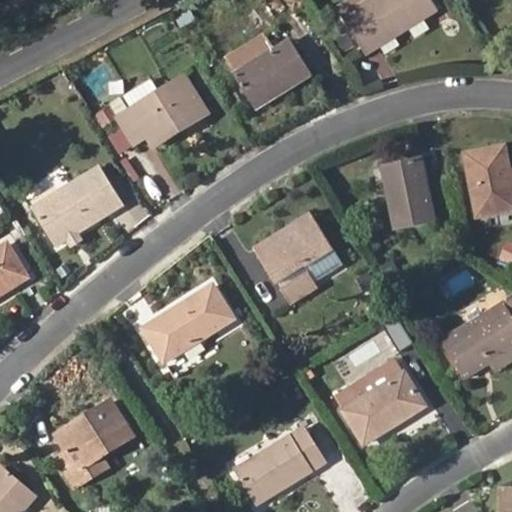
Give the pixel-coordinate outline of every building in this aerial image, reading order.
[(353,0),(337,10),(344,21),(377,0),(353,0)] [(377,0),(344,21),(366,55),(437,12),(430,0),(377,0)] [(225,63),(234,76),(274,51),(266,38),(225,63)] [(234,76),(256,112),(312,77),(290,41),(274,51),(234,76)] [(210,116),(186,77),(116,121),(134,149),(146,142),(153,152),(210,116)] [(504,148),(464,155),(477,219),(511,211),(511,176),(510,177),(504,148)] [(396,232),(435,224),(421,158),(383,166),(396,232)] [(33,210),(56,248),(124,208),(101,169),(33,210)] [(256,251),(279,287),(307,269),(334,251),(312,216),(256,251)] [(0,252),(0,297),(29,280),(9,247),(0,252)] [(279,287),(282,292),(310,274),(307,269),(279,287)] [(357,279),(364,297),(380,291),(373,273),(357,279)] [(310,274),(282,292),(292,308),(320,290),(310,274)] [(144,332),(165,367),(236,322),(213,287),(144,332)] [(490,365),(511,351),(511,320),(502,305),(443,344),(466,380),(490,365)] [(378,319),(385,334),(401,326),(395,312),(378,319)] [(511,364),(511,351),(490,365),(496,375),(511,364)] [(427,408),(405,373),(342,413),(364,447),(427,408)] [(297,379),(283,384),(290,403),(304,398),(297,379)] [(75,492),(110,470),(103,458),(135,439),(113,403),(56,439),(68,458),(57,464),(75,492)] [(326,463),(305,428),(234,472),(256,507),(326,463)] [(26,511),(37,499),(3,470),(0,473),(0,511),(26,511)] [(511,511),(511,491),(500,492),(499,511),(511,511)]
